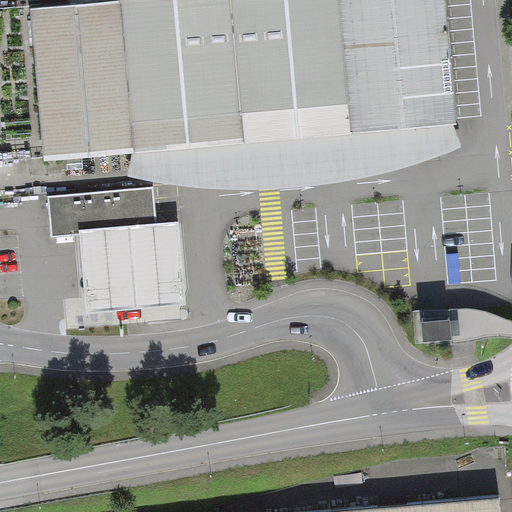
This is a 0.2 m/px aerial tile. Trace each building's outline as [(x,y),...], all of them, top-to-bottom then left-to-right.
[(2,0),(0,22),(0,161),(138,150),(360,132),(455,127),(458,127),(446,0),(2,0)] [(360,132),(138,150),(129,177),(179,189),(212,192),(262,193),(346,184),(400,171),(455,153),(463,148),(455,127),(360,132)] [(155,190),(50,200),(54,237),(80,234),(158,227),(155,190)] [(80,234),(87,315),(184,307),(177,225),(158,227),(80,234)] [(503,511),(502,489),(236,511),(503,511)]
